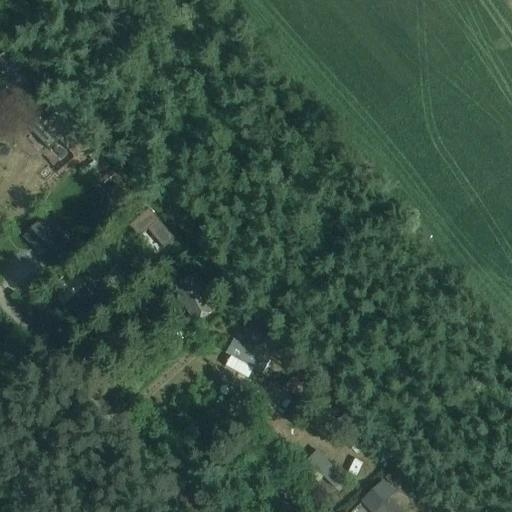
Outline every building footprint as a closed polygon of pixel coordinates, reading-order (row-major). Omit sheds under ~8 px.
[(76,140),(50,111),(32,127),(58,156),(76,140)] [(67,214),(77,235),(93,227),(84,206),(67,214)] [(45,218),(25,234),(51,265),(70,249),(45,218)] [(254,324),(244,333),(253,343),(263,334),(254,324)] [(232,359),(226,370),(249,381),(255,371),(264,376),(271,363),(234,342),(227,356),(232,359)] [(322,444),(347,434),(342,422),(334,425),(331,417),(314,424),(322,444)] [(310,463),(303,469),(318,484),(324,477),(336,489),(344,481),(318,454),(310,463)] [(400,511),(390,500),(396,495),(384,482),(361,503),(369,511),(400,511)] [(279,486),(263,494),(270,508),(286,501),(279,486)]
